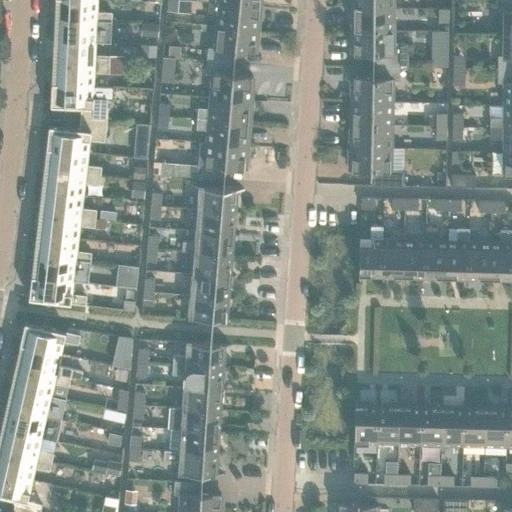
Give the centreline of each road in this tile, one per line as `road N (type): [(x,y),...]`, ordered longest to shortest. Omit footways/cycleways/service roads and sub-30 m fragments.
road 1 (residential): [(280,511),(316,0)]
road 2 (residential): [(0,222),(16,0)]
